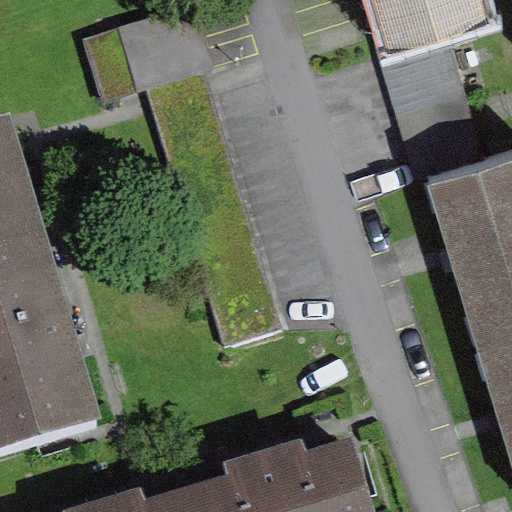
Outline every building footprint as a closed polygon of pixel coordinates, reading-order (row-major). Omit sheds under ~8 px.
[(486,11),(482,0),(378,0),(390,40),(486,11)] [(192,11),(122,32),(140,90),(209,69),(192,11)] [(140,90),(122,32),(88,43),(106,101),(140,90)] [(445,35),(383,54),(400,109),(462,90),(445,35)] [(479,146),(462,90),(400,109),(417,165),(479,146)] [(211,96),(153,113),(225,347),(281,331),(211,96)] [(0,131),(0,293),(49,278),(4,130),(0,131)] [(479,339),(511,328),(511,148),(429,173),(479,339)] [(0,293),(0,455),(94,427),(49,278),(0,293)] [(511,449),(511,328),(479,339),(511,449)] [(190,511),(366,511),(349,454),(187,503),(190,511)] [(190,511),(187,503),(156,511),(190,511)]
